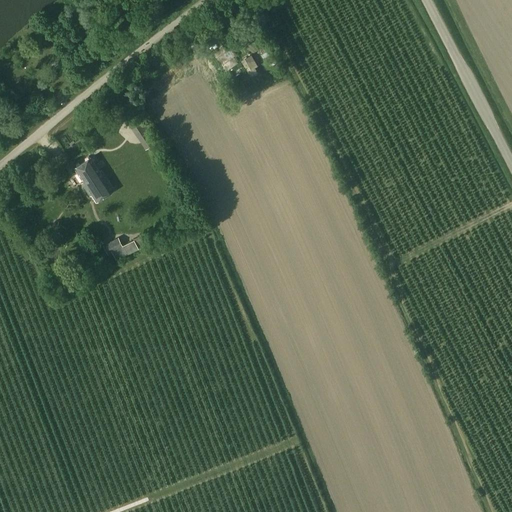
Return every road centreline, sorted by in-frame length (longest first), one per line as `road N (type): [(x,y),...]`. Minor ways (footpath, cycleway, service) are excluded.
road 1 (unclassified): [(207,0),(0,161)]
road 2 (unclassified): [(511,167),(425,0)]
